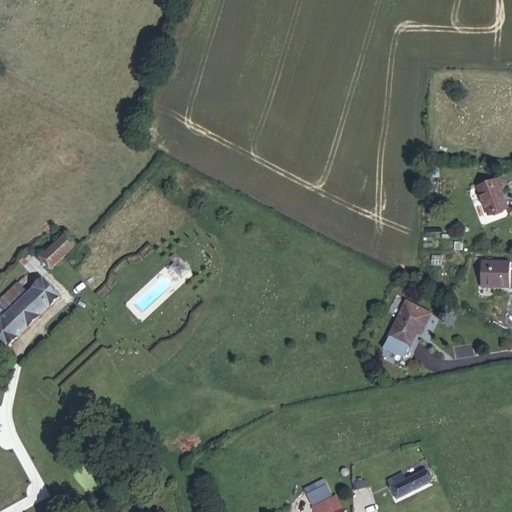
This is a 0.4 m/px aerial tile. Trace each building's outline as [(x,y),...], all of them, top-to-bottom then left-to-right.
[(511,215),(509,206),(505,196),(485,203),(496,231),(511,225),(511,215)] [(49,282),(74,258),(62,245),(37,269),(49,282)] [(118,280),(124,275),(118,267),(111,273),(105,266),(95,276),(112,293),(121,284),(118,280)] [(511,305),(511,280),(487,279),(486,304),(511,305)] [(55,312),(38,292),(20,309),(25,315),(19,321),(31,334),(55,312)] [(25,315),(20,309),(13,315),(19,321),(25,315)] [(19,321),(13,315),(0,327),(0,331),(3,335),(19,321)] [(430,332),(405,319),(388,355),(386,359),(406,369),(408,365),(415,350),(420,352),(430,332)] [(31,334),(19,321),(3,335),(0,331),(0,357),(3,360),(31,334)] [(179,450),(210,436),(199,412),(168,425),(179,450)] [(168,455),(179,450),(168,425),(157,430),(168,455)] [(185,464),(224,446),(219,433),(210,436),(179,450),(185,464)] [(175,468),(185,464),(179,450),(168,455),(173,468),(175,468)] [(388,511),(390,511),(424,499),(419,487),(406,492),(403,483),(380,492),(388,511)]
